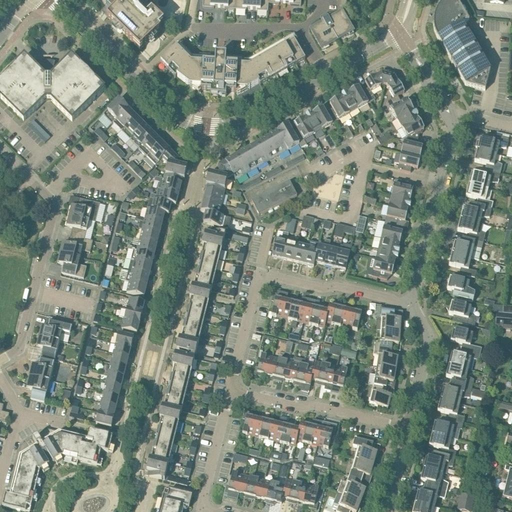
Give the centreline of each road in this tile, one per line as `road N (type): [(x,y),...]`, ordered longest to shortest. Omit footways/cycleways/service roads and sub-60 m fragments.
road 1 (tertiary): [(396,30),(248,116),(206,126),(166,108),(51,0)]
road 2 (residential): [(408,296),(345,283),(325,287),(257,268),(227,389)]
road 3 (residential): [(0,361),(21,340),(51,210),(0,152)]
road 4 (residential): [(405,426),(227,389)]
road 5 (residential): [(436,183),(361,167),(351,211),(305,209)]
road 6 (residential): [(405,426),(428,334),(408,296)]
road 7 (residential): [(227,389),(201,495),(214,511)]
